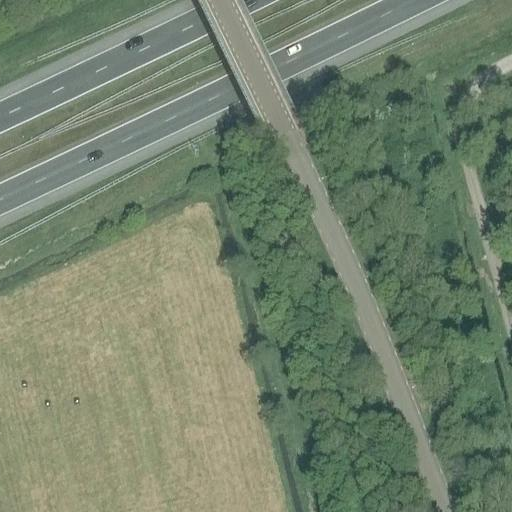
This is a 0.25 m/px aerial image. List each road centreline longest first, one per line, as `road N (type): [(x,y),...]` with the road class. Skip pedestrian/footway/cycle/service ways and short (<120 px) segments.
road 1 (unclassified): [(444,511),(363,305),(221,0)]
road 2 (motorway): [(0,198),(415,0)]
road 3 (track): [(511,339),(456,118),(473,83),(511,63)]
road 4 (motorway): [(244,0),(0,115)]
